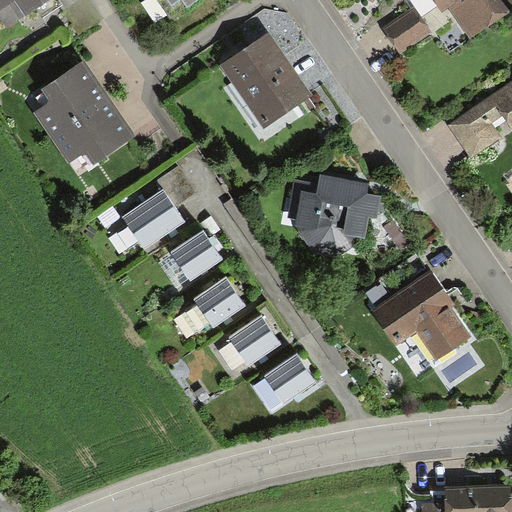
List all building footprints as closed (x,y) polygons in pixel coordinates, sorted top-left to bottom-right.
[(0,0),(0,18),(7,29),(50,0),(0,0)] [(151,0),(164,19),(192,0),(151,0)] [(511,8),(511,0),(434,0),(442,11),(450,6),(472,37),(511,8)] [(415,6),(384,26),(401,51),(431,31),(415,6)] [(268,30),(220,62),(264,126),(311,94),(268,30)] [(85,62),(30,100),(80,175),(137,138),(117,109),(106,93),(85,62)] [(511,80),(451,121),(472,156),(511,130),(511,80)] [(198,191),(179,163),(148,184),(155,194),(163,189),(174,207),(198,191)] [(294,224),(299,225),(314,252),(340,255),(361,241),(362,235),(366,236),(369,215),(377,216),(381,194),(367,192),(369,181),(319,172),(318,181),(291,177),(284,220),(295,222),(294,224)] [(155,194),(123,215),(127,222),(116,230),(129,250),(141,243),(144,248),(184,223),(174,207),(163,189),(155,194)] [(201,227),(168,248),(172,255),(161,263),(174,283),(186,276),(190,281),(221,258),(201,227)] [(225,273),(192,295),(197,302),(185,309),(199,330),(210,322),(214,328),(245,305),(225,273)] [(459,310),(434,273),(376,313),(400,348),(420,335),(440,364),(474,341),(455,313),(459,310)] [(261,311),(228,333),(233,340),(221,347),(235,368),(246,360),(250,366),(281,343),(261,311)] [(297,350),(264,371),(268,379),(257,386),(270,407),(282,399),(286,405),(316,381),(297,350)] [(445,502),(423,503),(423,511),(511,511),(511,501),(511,484),(444,487),(445,502)]
